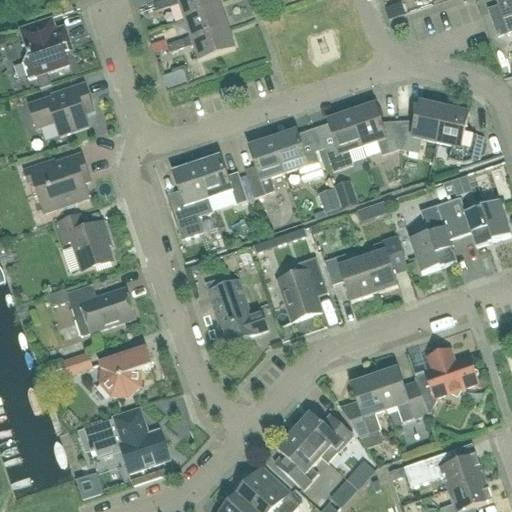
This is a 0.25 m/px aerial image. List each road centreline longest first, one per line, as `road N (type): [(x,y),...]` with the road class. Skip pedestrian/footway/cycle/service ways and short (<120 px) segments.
road 1 (residential): [(247,432),(196,385),(129,179),(142,137)]
road 2 (residential): [(247,432),(322,351),(511,288)]
road 3 (residential): [(142,137),(187,138),(394,63)]
road 4 (residential): [(511,128),(501,101),(479,83),(394,63)]
road 5 (residential): [(142,137),(96,6)]
road 6 (residential): [(143,511),(186,498),(247,432)]
